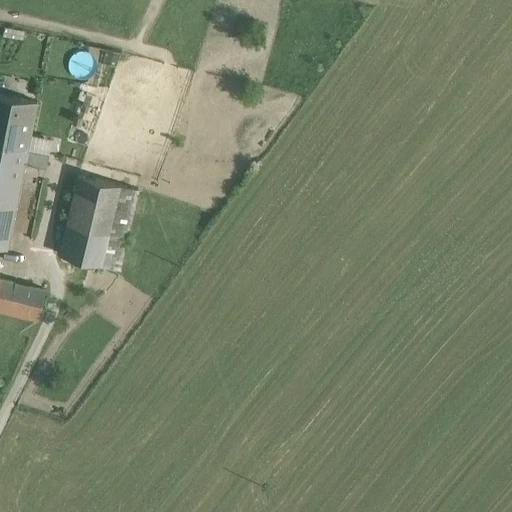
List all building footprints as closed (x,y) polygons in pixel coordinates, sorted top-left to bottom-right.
[(38,101),(0,93),(0,142),(28,149),(38,101)] [(28,149),(0,142),(0,246),(7,248),(25,162),(28,149)] [(49,154),(28,149),(25,162),(47,167),(49,154)] [(122,185),(79,174),(59,254),(102,265),(122,185)] [(122,185),(102,265),(119,269),(139,189),(122,185)] [(45,290),(0,278),(0,311),(38,321),(45,290)]
